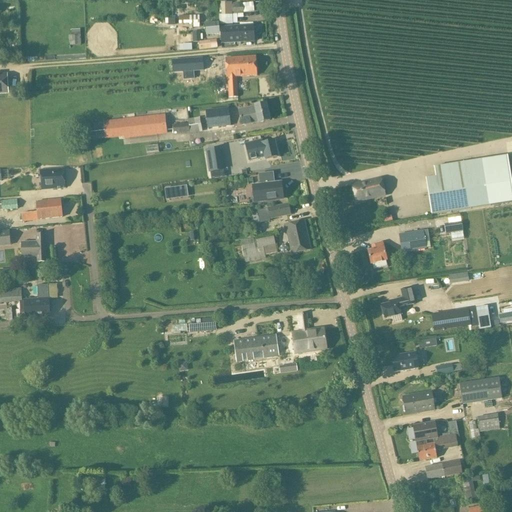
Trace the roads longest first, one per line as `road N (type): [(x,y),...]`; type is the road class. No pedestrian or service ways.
road 1 (residential): [(346,304),(100,320),(86,188)]
road 2 (tertiary): [(346,304),(278,0)]
road 3 (track): [(286,46),(13,68)]
road 4 (tertiary): [(401,511),(346,304)]
road 5 (track): [(511,141),(317,185)]
